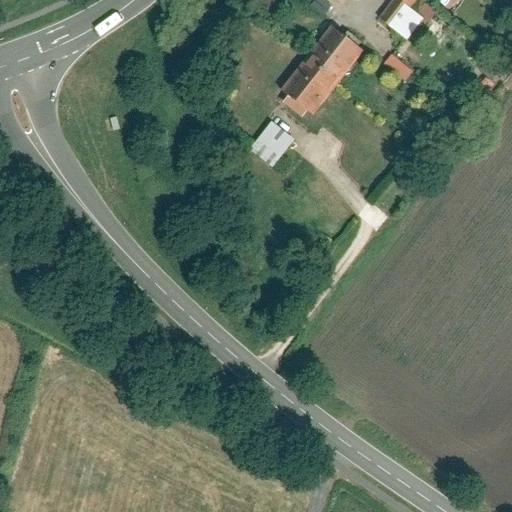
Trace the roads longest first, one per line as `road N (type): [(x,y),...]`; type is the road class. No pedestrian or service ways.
road 1 (tertiary): [(420,511),(256,388),(180,317),(48,158),(7,65)]
road 2 (secondary): [(7,65),(72,40),(135,0)]
